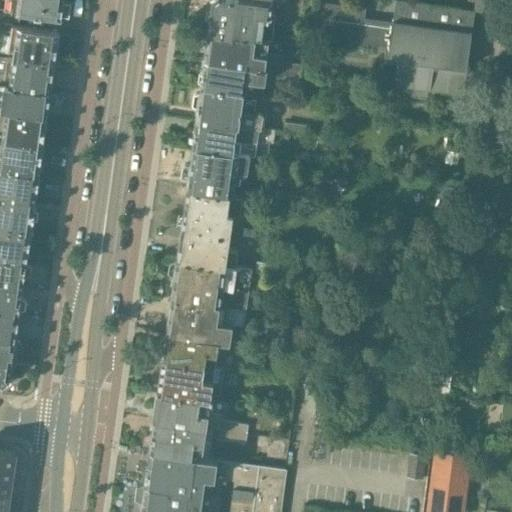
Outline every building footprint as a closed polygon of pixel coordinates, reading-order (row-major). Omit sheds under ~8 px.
[(11,0),(10,10),(0,8),(0,22),(19,25),(21,11),(61,17),(62,14),(70,15),(72,1),(65,0),(11,0)] [(214,0),(211,30),(253,36),(271,38),(274,16),(271,16),(273,0),(214,0)] [(322,10),(318,36),(384,45),(386,45),(380,89),(397,92),(398,83),(416,86),(415,94),(427,96),(428,88),(462,93),(473,10),(400,0),(394,0),(392,20),(364,16),(366,6),(324,1),(322,10)] [(490,12),(491,0),(474,0),(473,10),(490,12)] [(13,53),(55,59),(55,58),(59,31),(19,25),(0,22),(0,30),(11,32),(11,34),(2,33),(0,35),(0,49),(14,51),(13,53)] [(253,36),(211,30),(210,32),(207,33),(205,46),(208,48),(207,57),(257,63),(264,64),(267,65),(276,66),(283,67),(283,60),(284,54),(251,50),(253,36)] [(54,62),(55,59),(13,53),(13,58),(0,55),(0,82),(4,83),(51,89),(55,62),(54,62)] [(199,81),(201,84),(203,84),(244,89),(252,90),(254,77),(265,79),(267,65),(264,64),(257,63),(207,57),(205,68),(200,71),(199,81)] [(336,68),(283,60),(283,67),(299,69),(336,74),(336,68)] [(276,66),(274,75),(298,78),(299,69),(283,67),(276,66)] [(0,107),(1,107),(47,114),(49,104),(52,105),(56,102),(57,96),(54,92),(50,92),(51,89),(4,83),(0,82),(0,107)] [(256,125),(259,126),(260,126),(262,112),(253,110),(255,96),(243,94),(244,89),(203,84),(201,84),(203,85),(202,91),(196,94),(194,105),(199,108),(198,117),(256,125)] [(3,138),(44,144),(44,141),(45,141),(48,114),(47,114),(1,107),(0,117),(0,133),(4,134),(3,138)] [(198,117),(194,145),(252,152),(254,140),(273,143),(276,128),(260,126),(259,126),(256,125),(198,117)] [(284,130),(305,133),(306,124),(285,121),(284,130)] [(323,150),(331,152),(333,138),(319,136),(318,144),(323,150)] [(0,166),(40,173),(44,145),(44,144),(3,138),(3,141),(0,141),(0,166)] [(189,187),(234,193),(235,183),(240,184),(240,180),(253,181),(254,170),(250,169),(252,152),(194,145),(195,146),(192,165),(186,164),(184,167),(182,176),(185,179),(190,180),(189,187)] [(0,194),(36,200),(40,173),(0,166),(0,194)] [(247,195),(268,198),(269,189),(248,186),(247,195)] [(234,193),(189,187),(182,231),(230,237),(233,213),(239,213),(241,194),(235,193),(234,193)] [(0,194),(0,225),(31,230),(32,228),(36,200),(0,194)] [(482,194),(480,212),(510,215),(511,197),(482,194)] [(0,225),(0,255),(28,260),(32,232),(31,232),(31,230),(0,225)] [(230,237),(182,231),(179,258),(236,266),(238,250),(228,248),(230,237)] [(0,255),(0,283),(24,287),(26,275),(31,273),(32,265),(28,262),(28,260),(0,255)] [(247,312),(252,268),(236,266),(179,258),(178,260),(171,264),(169,273),(175,279),(172,303),(247,312)] [(285,265),(284,272),(295,273),(296,266),(285,265)] [(0,283),(0,309),(20,313),(20,309),(26,307),(27,298),(23,295),(24,287),(0,283)] [(220,338),(230,339),(232,340),(234,323),(245,325),(247,312),(172,303),(168,331),(220,338)] [(0,337),(16,340),(20,313),(0,309),(0,337)] [(168,331),(164,358),(217,365),(220,338),(168,331)] [(18,340),(16,340),(0,337),(0,359),(13,361),(13,356),(15,357),(20,354),(21,344),(18,340)] [(246,341),(232,340),(230,339),(229,347),(245,349),(246,341)] [(164,358),(160,390),(211,397),(212,393),(220,394),(224,366),(217,365),(164,358)] [(13,361),(0,359),(0,381),(4,382),(6,385),(12,380),(10,378),(13,361)] [(457,370),(458,361),(443,359),(441,368),(457,370)] [(211,397),(160,390),(160,393),(156,394),(155,406),(157,408),(156,419),(208,426),(219,428),(221,428),(247,432),(249,423),(221,420),(222,414),(211,413),(213,397),(211,397)] [(156,419),(152,449),(210,457),(212,442),(205,441),(208,426),(156,419)] [(246,441),(247,432),(221,428),(219,428),(218,437),(246,441)] [(0,491),(11,493),(15,465),(17,452),(0,449),(0,491)] [(210,457),(152,449),(150,465),(149,465),(146,481),(146,485),(143,484),(137,486),(135,499),(142,503),(144,503),(142,511),(280,511),(287,467),(210,457)] [(425,511),(465,511),(473,454),(433,449),(425,511)] [(406,475),(423,478),(427,455),(410,452),(406,475)] [(0,511),(8,511),(11,493),(0,491),(0,511)]
